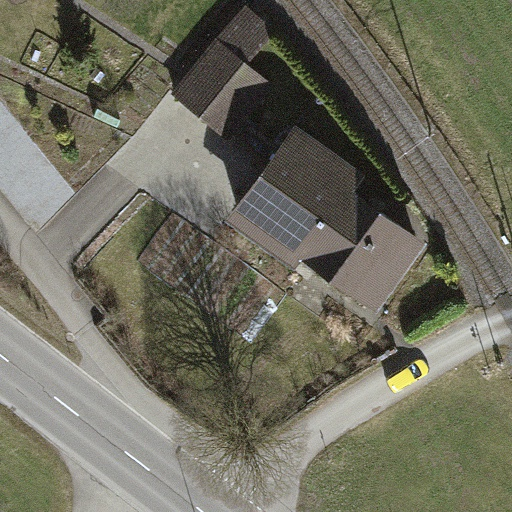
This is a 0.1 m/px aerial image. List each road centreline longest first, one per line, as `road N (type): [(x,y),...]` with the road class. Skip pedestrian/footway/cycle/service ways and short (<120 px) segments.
road 1 (track): [(511,320),(353,405),(233,511)]
road 2 (primary): [(201,511),(0,357)]
